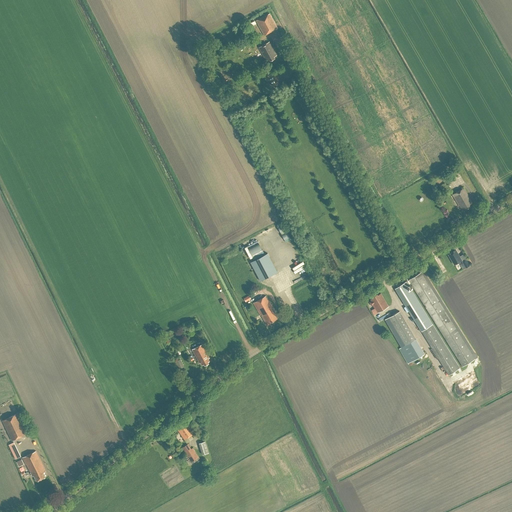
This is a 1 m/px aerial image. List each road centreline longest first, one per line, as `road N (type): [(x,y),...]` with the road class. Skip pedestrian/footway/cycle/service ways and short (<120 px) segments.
road 1 (tertiary): [(52,511),(245,358),(511,200)]
road 2 (track): [(409,260),(291,54)]
